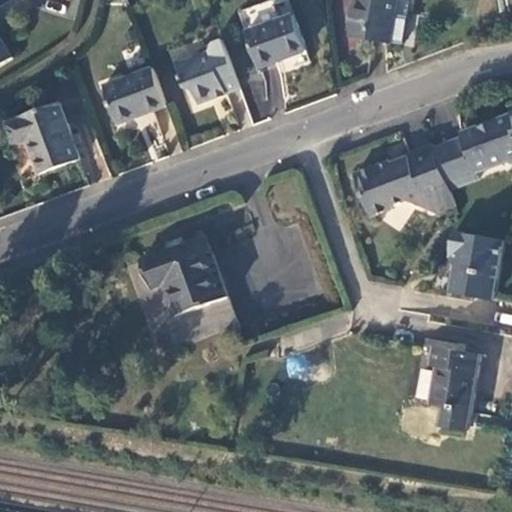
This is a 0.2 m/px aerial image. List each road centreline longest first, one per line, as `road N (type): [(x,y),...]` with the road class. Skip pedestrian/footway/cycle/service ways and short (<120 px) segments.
road 1 (residential): [(307,124),(0,239)]
road 2 (residential): [(511,59),(307,124)]
road 3 (residential): [(369,301),(307,124)]
